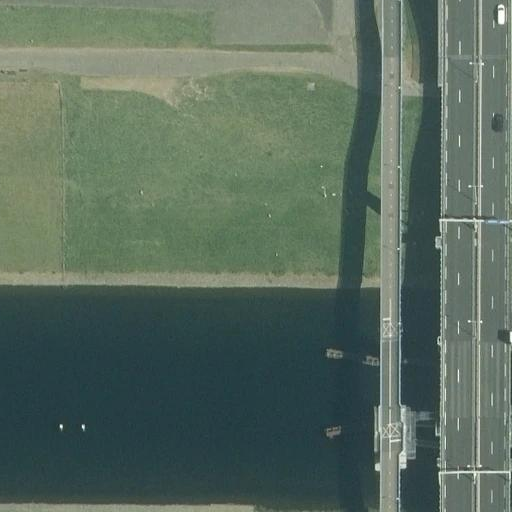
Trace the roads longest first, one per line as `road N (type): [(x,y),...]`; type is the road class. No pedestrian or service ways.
road 1 (primary): [(459,0),(457,511)]
road 2 (primary): [(494,511),(496,0)]
